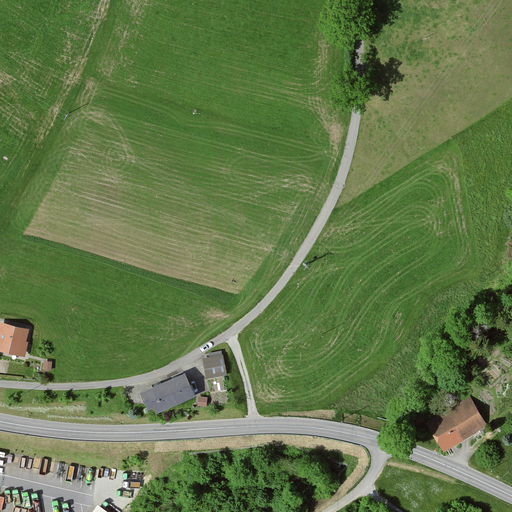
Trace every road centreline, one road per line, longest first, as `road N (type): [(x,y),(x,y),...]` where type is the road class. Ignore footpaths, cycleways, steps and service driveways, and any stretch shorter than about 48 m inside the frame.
road 1 (residential): [(0,383),(124,383),(195,356),(263,306),(344,179),(364,71),(361,0)]
road 2 (secondary): [(0,422),(106,433),(327,429),(389,445)]
road 3 (secondary): [(389,445),(511,497)]
